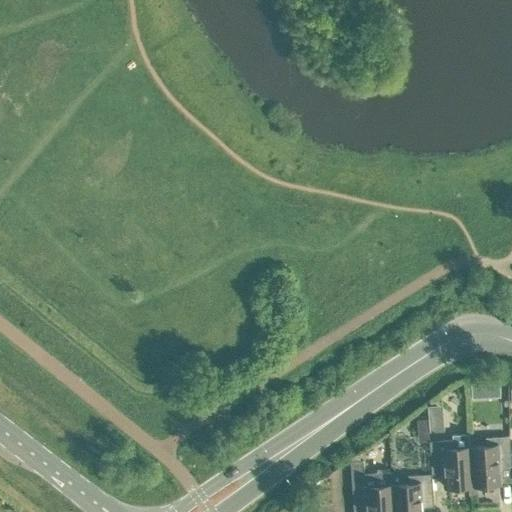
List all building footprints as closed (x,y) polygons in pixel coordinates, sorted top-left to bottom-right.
[(482,383),(470,384),(471,398),(483,398),(482,383)] [(485,445),(469,446),(471,483),(499,482),(498,468),(510,468),(509,453),(510,453),(508,435),(485,436),(485,445)] [(428,440),(430,473),(431,473),(442,472),(443,485),(471,483),(469,446),(452,447),(452,438),(428,440)] [(392,511),(391,484),(390,472),(363,474),(362,460),(359,460),(359,452),(351,457),(351,461),(349,461),(353,511),(365,510),(364,511),(392,511)] [(408,483),(391,484),(392,511),(420,511),(421,507),(433,506),(431,473),(430,473),(407,474),(408,483)]
